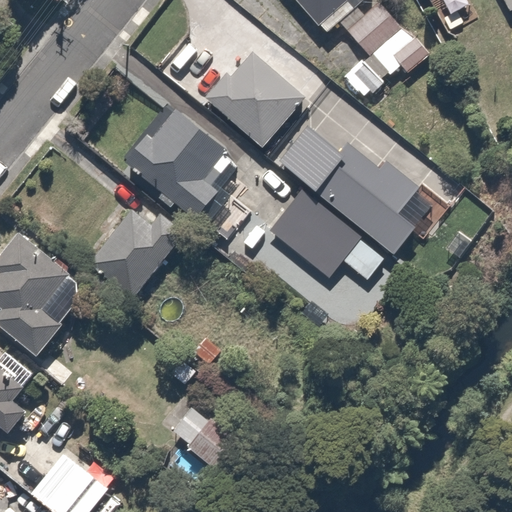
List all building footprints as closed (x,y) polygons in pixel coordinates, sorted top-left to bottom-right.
[(366,0),(274,0),(311,48),(370,4),(366,0)] [(511,0),(488,0),(511,44),(511,0)] [(379,16),(341,42),(357,65),(395,39),(379,16)] [(215,82),(192,112),(268,170),(300,129),(293,123),(302,111),(284,97),(287,93),(245,60),(223,88),(215,82)] [(341,117),(321,141),(371,181),(390,157),(341,117)] [(141,148),(119,174),(191,234),(217,202),(202,190),(226,161),(176,120),(148,153),(141,148)] [(379,265),(292,198),(257,243),(320,292),(331,277),(355,296),(379,265)] [(85,269),(126,307),(183,245),(158,222),(145,236),(128,221),(85,269)] [(82,280),(30,233),(0,265),(0,283),(2,286),(0,288),(0,310),(3,314),(0,317),(0,333),(39,369),(75,331),(53,311),(82,280)] [(333,312),(312,296),(299,313),(320,329),(333,312)] [(0,435),(10,443),(28,419),(14,408),(25,393),(0,374),(0,435)] [(172,425),(155,451),(209,486),(226,460),(172,425)] [(61,463),(30,500),(44,511),(97,511),(107,500),(61,463)]
